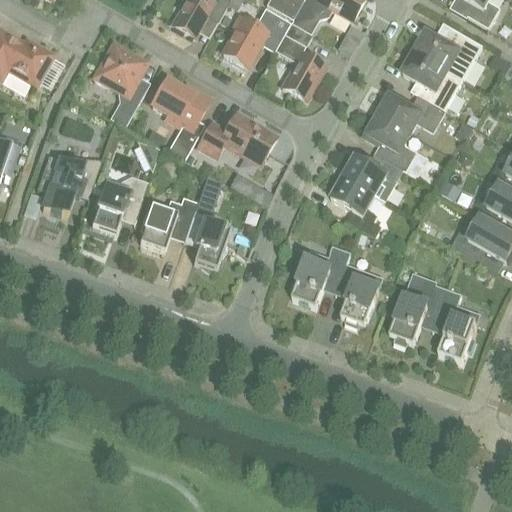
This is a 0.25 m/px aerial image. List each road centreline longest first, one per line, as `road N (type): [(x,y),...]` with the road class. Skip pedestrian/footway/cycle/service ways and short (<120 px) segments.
road 1 (residential): [(315,141),(109,23),(59,34),(0,5)]
road 2 (unclassified): [(481,435),(229,341)]
road 3 (unclassified): [(229,341),(0,262)]
road 4 (residential): [(229,341),(315,141)]
road 5 (residential): [(315,141),(396,0)]
